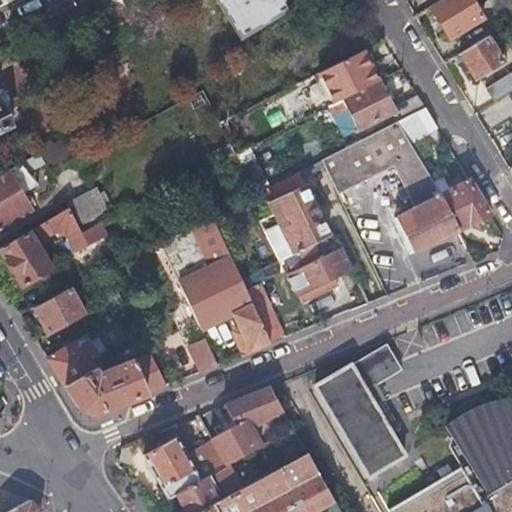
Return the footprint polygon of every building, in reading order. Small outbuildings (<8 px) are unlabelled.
[(218,0),(240,36),(286,8),(280,0),(218,0)] [(480,17),(469,0),(437,0),(429,5),(449,36),(480,17)] [(511,17),(511,0),(495,12),(502,24),(511,17)] [(460,51),(468,64),(477,78),(506,58),(489,32),(460,51)] [(334,103),(341,99),(377,79),(362,50),(331,66),(343,90),(330,96),(334,103)] [(511,90),(511,75),(509,71),(485,87),(495,101),(511,90)] [(394,111),(398,119),(423,106),(415,93),(391,106),(377,79),(341,99),(355,126),(357,131),(394,111)] [(342,133),(355,126),(341,99),(334,103),(328,106),(342,133)] [(423,106),(398,119),(409,140),(436,127),(423,106)] [(412,250),(456,229),(438,194),(409,140),(398,119),(321,160),(338,194),(395,166),(415,207),(396,218),(412,250)] [(65,135),(59,138),(54,141),(52,139),(36,146),(40,152),(48,170),(76,156),(65,135)] [(257,193),(264,190),(266,188),(246,149),(236,154),(257,193)] [(0,165),(0,173),(14,166),(23,162),(20,156),(0,165)] [(0,173),(0,226),(32,210),(16,180),(20,177),(14,166),(0,173)] [(292,254),(301,249),(327,236),(296,173),(266,188),(264,190),(277,215),(261,223),(280,260),(292,254)] [(438,194),(456,229),(489,212),(468,179),(438,194)] [(82,234),(99,225),(111,219),(97,193),(69,207),(71,212),(82,234)] [(82,234),(71,212),(0,249),(0,253),(21,287),(51,272),(33,239),(37,237),(40,241),(52,235),(64,235),(74,252),(104,236),(99,225),(82,234)] [(202,328),(218,320),(234,313),(243,333),(237,336),(245,354),(272,343),(246,289),(212,217),(161,243),(189,301),(202,328)] [(350,267),(333,234),(327,236),(301,249),(292,254),(298,266),(286,272),(300,301),(331,287),(327,278),(333,276),(350,267)] [(333,276),(327,278),(331,287),(337,284),(333,276)] [(246,289),(272,343),(287,337),(260,282),(246,289)] [(33,308),(40,320),(47,332),(82,313),(69,289),(33,308)] [(124,303),(122,298),(119,292),(98,305),(103,316),(124,303)] [(172,309),(189,345),(207,337),(202,328),(189,301),(172,309)] [(63,384),(96,365),(92,359),(99,355),(87,334),(46,357),(63,384)] [(220,364),(212,348),(207,337),(189,345),(202,371),(220,364)] [(142,338),(136,342),(129,346),(133,353),(146,345),(142,338)] [(399,368),(385,344),(368,353),(313,384),(366,475),(402,454),(372,401),(366,405),(359,392),(372,384),(399,368)] [(219,345),(212,348),(220,364),(227,361),(219,345)] [(99,371),(96,365),(63,384),(81,405),(96,414),(167,385),(150,352),(99,371)] [(366,405),(372,401),(379,397),(372,384),(359,392),(366,405)] [(283,410),(269,385),(219,405),(231,426),(207,439),(211,445),(224,468),(263,447),(252,427),(283,410)] [(511,511),(511,407),(508,404),(492,408),(476,413),(462,419),(448,427),(472,466),(463,471),(459,466),(387,509),(388,511),(511,511)] [(170,498),(176,494),(208,477),(224,468),(211,445),(203,450),(209,459),(196,466),(178,434),(145,453),(170,498)] [(220,498),(194,511),(243,511),(315,473),(304,453),(220,498)] [(315,473),(243,511),(313,511),(331,503),(315,473)] [(176,494),(186,511),(194,511),(220,498),(208,477),(176,494)] [(39,511),(27,498),(1,511),(39,511)]
